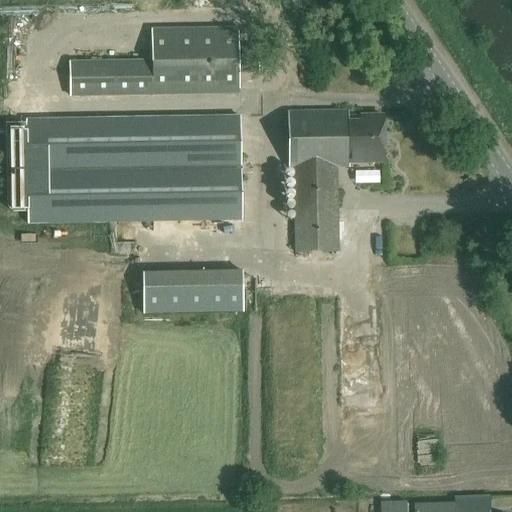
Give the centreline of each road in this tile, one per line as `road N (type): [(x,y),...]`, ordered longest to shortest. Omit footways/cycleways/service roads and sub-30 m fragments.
road 1 (tertiary): [(511,185),(388,0)]
road 2 (unknown): [(511,185),(358,197)]
